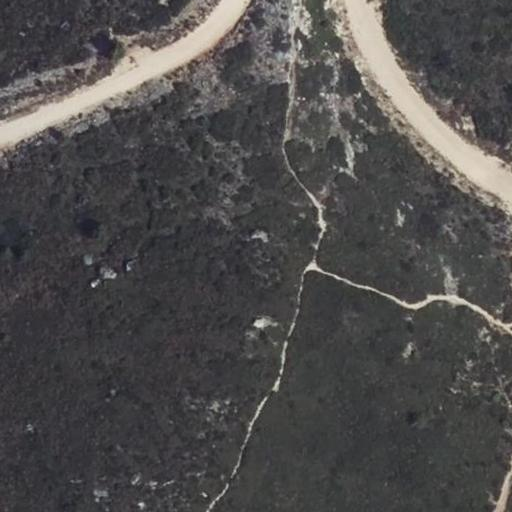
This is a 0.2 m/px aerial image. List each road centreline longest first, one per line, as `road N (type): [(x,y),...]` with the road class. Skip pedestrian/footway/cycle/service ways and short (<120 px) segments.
road 1 (track): [(0,135),(206,45),(243,0)]
road 2 (track): [(354,0),(401,96),(475,171),(511,195)]
